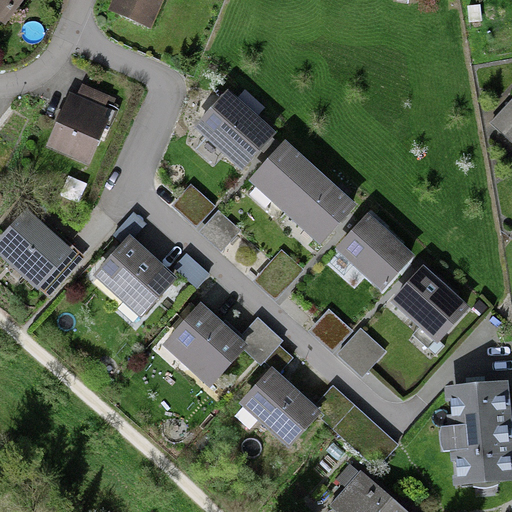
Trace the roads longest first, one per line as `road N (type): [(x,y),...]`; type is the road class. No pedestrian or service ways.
road 1 (residential): [(67,30),(167,82),(135,171),(138,188),(365,400),(383,412),(414,410),(489,328)]
road 2 (track): [(0,313),(213,511)]
